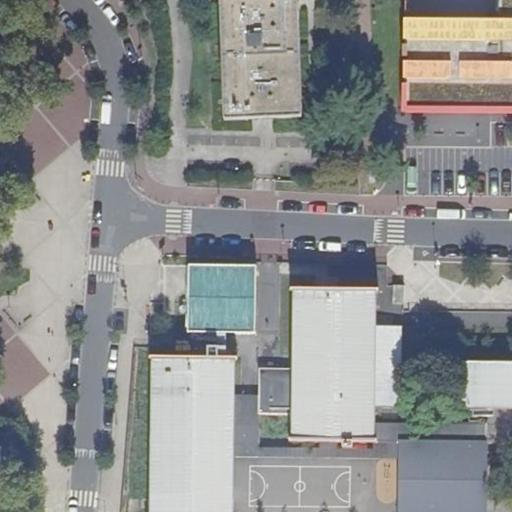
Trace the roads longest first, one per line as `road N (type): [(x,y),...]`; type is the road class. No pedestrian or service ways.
road 1 (residential): [(103,216),(511,234)]
road 2 (residential): [(103,216),(81,511)]
road 3 (residential): [(73,0),(116,49),(103,216)]
